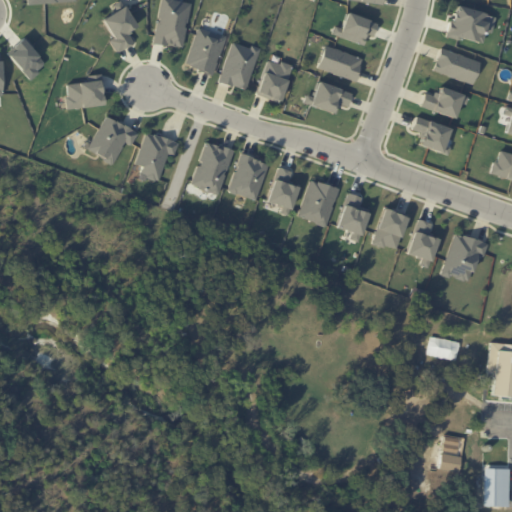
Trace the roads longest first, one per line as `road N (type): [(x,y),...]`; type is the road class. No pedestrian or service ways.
road 1 (residential): [(147,87),(511,215)]
road 2 (residential): [(360,161),(419,0)]
